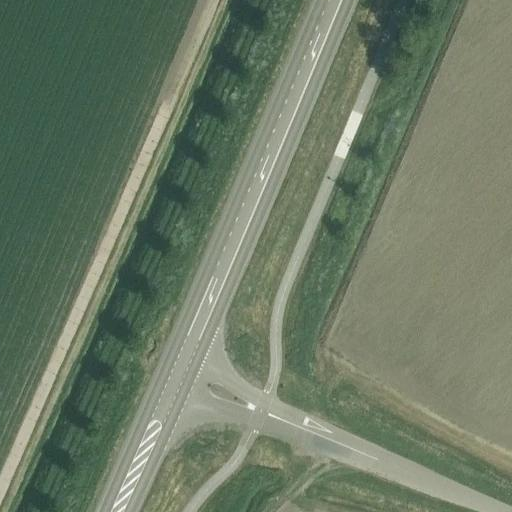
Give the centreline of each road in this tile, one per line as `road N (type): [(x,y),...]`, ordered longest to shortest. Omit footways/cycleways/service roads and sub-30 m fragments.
road 1 (trunk): [(186,390),(350,0)]
road 2 (trunk): [(328,0),(167,381)]
road 3 (unclassified): [(484,511),(186,390)]
road 4 (trunk): [(167,381),(102,511)]
road 5 (trunk): [(132,511),(186,390)]
